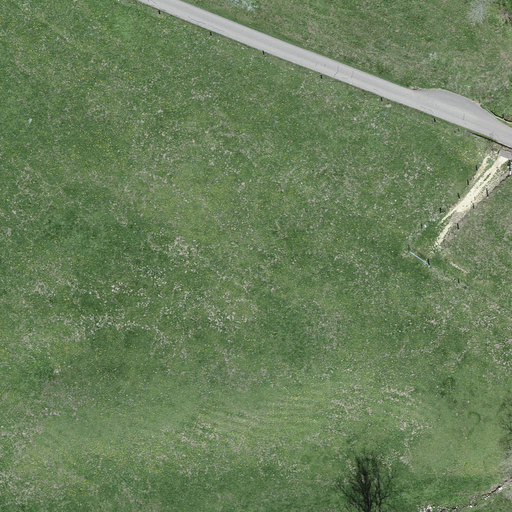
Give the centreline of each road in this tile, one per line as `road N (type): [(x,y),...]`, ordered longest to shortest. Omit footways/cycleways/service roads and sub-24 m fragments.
road 1 (unclassified): [(159,0),(511,138)]
road 2 (track): [(428,246),(511,140)]
